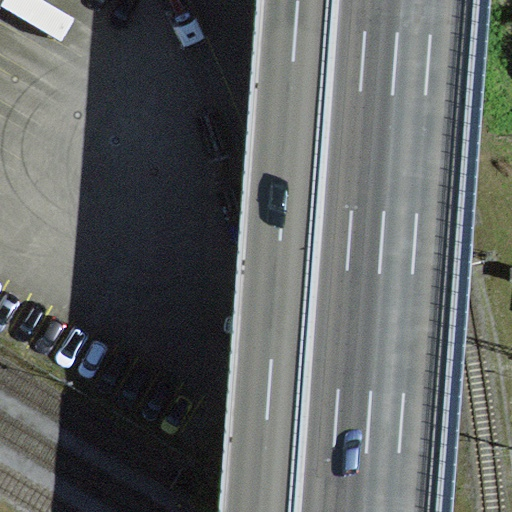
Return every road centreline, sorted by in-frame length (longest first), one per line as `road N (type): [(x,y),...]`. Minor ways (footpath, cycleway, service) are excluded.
road 1 (unclassified): [(323,511),(321,360),(305,265),(272,121),(224,0)]
road 2 (motorway): [(362,511),(407,0)]
road 3 (motorway): [(315,0),(272,511)]
